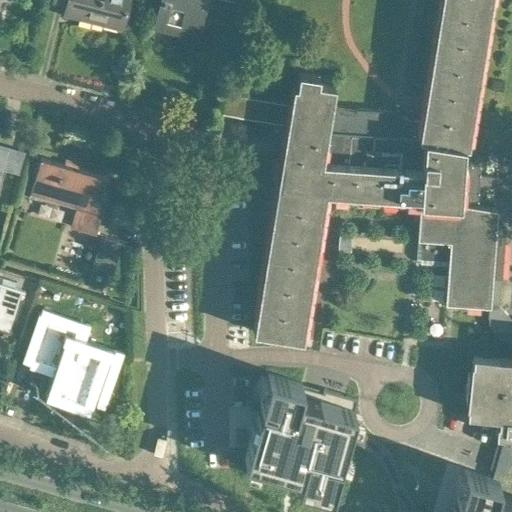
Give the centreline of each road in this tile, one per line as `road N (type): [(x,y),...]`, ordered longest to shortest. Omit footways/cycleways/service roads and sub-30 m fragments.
road 1 (residential): [(148,468),(158,439),(147,166),(136,135),(125,122),(0,92)]
road 2 (residential): [(148,468),(106,470),(0,433)]
road 3 (tertiary): [(131,511),(0,474)]
